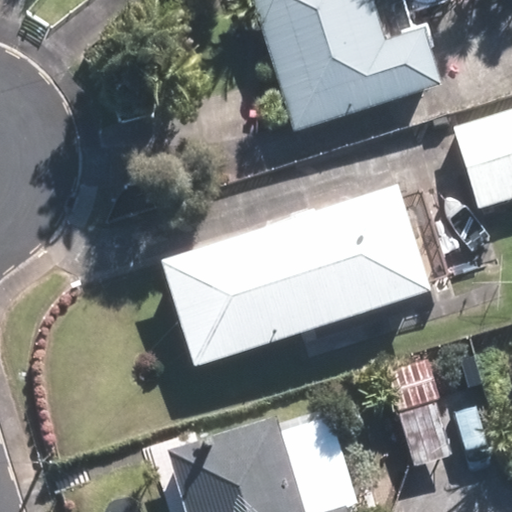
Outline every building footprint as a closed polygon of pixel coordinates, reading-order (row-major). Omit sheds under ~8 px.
[(353,0),(252,0),(293,128),(422,88),(408,44),(371,56),(353,0)] [(511,124),(456,142),(478,210),(511,199),(511,124)] [(384,211),(167,279),(193,362),(411,294),(384,211)] [(428,367),(381,378),(403,474),(450,463),(428,367)] [(284,511),(263,441),(173,467),(186,511),(284,511)]
